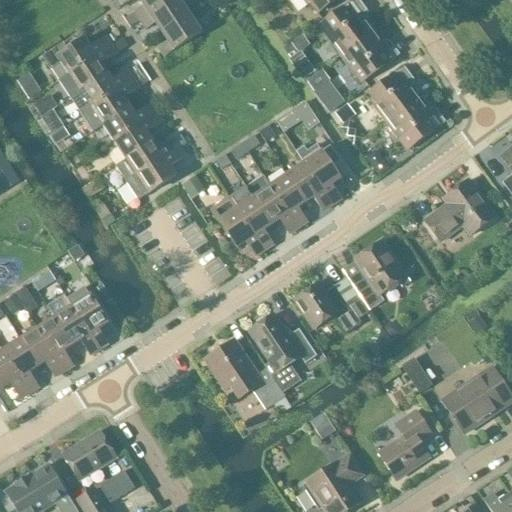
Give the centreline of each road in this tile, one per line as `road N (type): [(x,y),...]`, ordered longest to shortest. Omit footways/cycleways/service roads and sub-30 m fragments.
road 1 (residential): [(219,314),(487,128)]
road 2 (residential): [(209,160),(147,201),(219,314)]
road 3 (residential): [(487,128),(399,0)]
road 4 (residential): [(184,511),(105,387)]
road 5 (residential): [(105,387),(219,314)]
road 6 (residential): [(407,511),(511,439)]
road 7 (residential): [(0,455),(105,387)]
